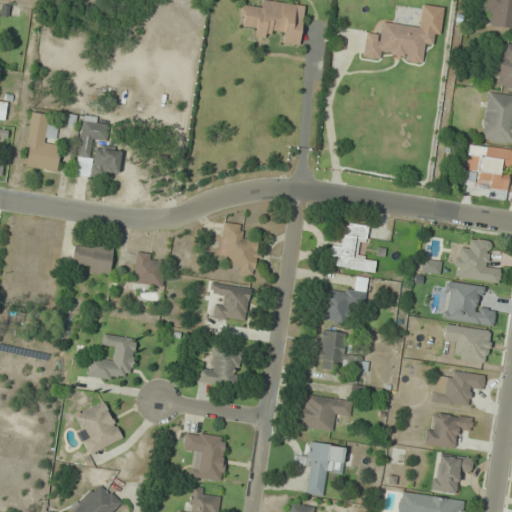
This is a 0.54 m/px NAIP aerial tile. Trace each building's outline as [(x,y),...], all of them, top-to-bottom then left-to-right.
[(304,4),(262,0),(261,8),(241,6),(239,27),(257,28),(256,38),(266,39),(267,31),(282,33),(280,43),(300,45),(304,4)] [(511,0),(482,0),(481,15),(490,16),(489,28),(511,29),(511,0)] [(435,27),(381,20),(379,34),(365,32),(362,57),(380,60),(381,56),(421,62),(423,45),(433,46),(435,27)] [(511,87),(511,44),(504,43),(503,54),(492,52),(489,74),(498,75),(497,86),(511,87)] [(511,94),(487,91),(480,140),(511,144),(511,94)] [(8,103),(0,101),(0,119),(4,120),(8,103)] [(57,170),(61,143),(54,142),(56,126),(47,124),(48,115),(30,112),(23,166),(57,170)] [(74,176),(102,179),(104,171),(118,173),(121,151),(94,147),(94,139),(106,140),(108,119),(82,116),(74,176)] [(487,199),(507,201),(511,148),(469,145),(466,180),(488,182),(487,199)] [(255,275),(260,237),(240,234),(242,224),(223,222),(221,242),(227,243),(225,263),(234,264),(232,272),(255,275)] [(374,273),(376,260),(360,257),(365,225),(345,222),(341,246),(332,245),(330,256),(338,257),(336,267),(374,273)] [(460,267),(459,278),(498,283),(500,266),(486,264),(489,240),(469,238),(468,248),(455,247),(453,266),(460,267)] [(72,262),(90,265),(89,271),(109,274),(113,249),(74,244),(72,262)] [(161,286),(165,256),(136,252),(132,282),(161,286)] [(354,291),(325,287),(321,319),(348,322),(350,303),(364,305),(367,279),(356,277),(354,291)] [(250,286),(209,281),(207,292),(216,293),(212,319),(246,323),(250,286)] [(344,332),(320,331),(318,368),(343,369),(344,332)] [(136,338),(103,334),(102,344),(114,346),(112,360),(89,357),(86,376),(118,380),(119,373),(130,374),(136,338)] [(197,382),(235,388),(241,351),(213,347),(210,367),(199,365),(197,382)] [(368,376),(368,356),(348,356),(348,376),(368,376)] [(432,378),(430,401),(470,405),(472,385),(483,386),(484,374),(445,370),(444,379),(432,378)] [(298,426),(334,431),(337,412),(349,413),(351,400),(302,393),(298,426)] [(88,454),(122,439),(105,401),(72,415),(88,454)] [(423,444),(457,448),(459,427),(470,428),(472,417),(435,412),(433,422),(426,421),(423,444)] [(185,431),(182,451),(199,453),(197,469),(190,468),(189,477),(220,481),(226,437),(185,431)] [(342,475),(345,446),(308,441),(306,452),(296,451),(294,466),(309,468),(307,494),(324,496),(326,474),(342,475)] [(436,453),(431,490),(457,494),(459,474),(470,475),(472,457),(436,453)] [(111,511),(121,501),(98,481),(70,511),(71,511),(111,511)] [(217,511),(221,493),(192,488),(188,508),(182,507),(181,511),(217,511)] [(462,511),(465,500),(398,490),(394,511),(462,511)] [(287,511),(310,511),(311,505),(288,503),(287,511)]
